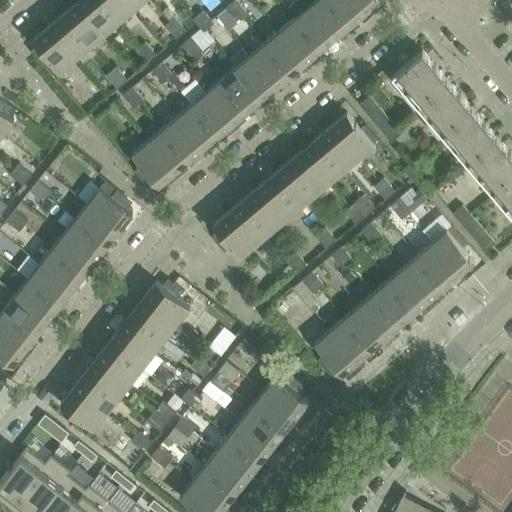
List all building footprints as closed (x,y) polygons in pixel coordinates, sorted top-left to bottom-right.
[(101,0),(78,0),(77,1),(104,33),(119,21),(101,0)] [(126,0),(101,0),(119,21),(134,8),(126,0)] [(126,0),(134,8),(143,0),(126,0)] [(241,6),(236,0),(234,0),(225,7),(231,14),(241,6)] [(351,25),(330,0),(314,0),(309,4),(336,37),(351,25)] [(366,12),(355,0),(330,0),(351,25),(366,12)] [(355,0),(366,12),(380,0),(355,0)] [(77,1),(63,13),(90,46),(104,33),(77,1)] [(336,37),(309,4),(294,17),(321,49),(336,37)] [(241,6),(231,14),(236,21),(246,12),(241,6)] [(193,18),(195,22),(198,25),(208,16),(203,10),(193,18)] [(63,13),(48,26),(75,58),(90,46),(63,13)] [(208,16),(198,25),(204,31),(214,23),(208,16)] [(165,25),(170,32),(180,23),(175,17),(165,25)] [(321,49),(294,17),(280,29),(307,61),(321,49)] [(186,30),(180,23),(170,32),(176,38),(186,30)] [(32,39),(37,45),(42,50),(35,56),(44,66),(50,60),(60,71),(75,58),(48,26),(32,39)] [(307,61),(280,29),(265,41),(292,74),(307,61)] [(191,36),(181,45),(187,51),(197,43),(191,36)] [(292,74),(265,41),(250,54),(277,86),(292,74)] [(135,50),(141,57),(151,48),(145,42),(135,50)] [(197,43),(187,51),(192,58),(202,49),(197,43)] [(151,48),(141,57),(146,63),(156,55),(151,48)] [(392,76),(418,106),(448,79),(422,49),(392,76)] [(277,86),(250,54),(236,66),(263,98),(277,86)] [(162,61),(152,70),(157,76),(167,68),(162,61)] [(106,75),(112,81),(122,73),(116,66),(106,75)] [(263,98),(236,66),(221,78),(248,111),(263,98)] [(167,68),(157,76),(163,83),(173,74),(167,68)] [(122,73),(112,81),(117,88),(127,79),(122,73)] [(173,74),(169,77),(181,91),(187,87),(175,73),(173,74)] [(248,111),(221,78),(206,91),(233,123),(248,111)] [(448,79),(418,106),(442,135),(473,108),(448,79)] [(138,92),(133,86),(123,94),(128,101),(138,92)] [(233,123),(206,91),(191,103),(218,135),(233,123)] [(138,92),(128,101),(134,107),(144,99),(138,92)] [(369,95),(359,104),(392,142),(402,133),(369,95)] [(0,133),(2,135),(14,119),(2,110),(8,103),(0,96),(0,133)] [(218,135),(191,103),(177,115),(204,148),(218,135)] [(473,108),(442,135),(468,164),(498,138),(473,108)] [(347,112),(332,125),(359,157),(374,144),(347,112)] [(204,148),(177,115),(162,128),(189,160),(204,148)] [(332,125),(317,137),(344,170),(359,157),(332,125)] [(189,160),(162,128),(147,140),(174,172),(189,160)] [(317,137),(302,149),(329,182),(344,170),(317,137)] [(511,153),(498,138),(468,164),(493,193),(511,176),(511,153)] [(174,172),(147,140),(132,153),(141,164),(134,170),(142,180),(149,174),(159,185),(174,172)] [(329,182),(302,149),(280,168),(307,200),(329,182)] [(434,192),(410,163),(403,169),(420,188),(427,197),(428,197),(434,192)] [(10,174),(16,179),(25,169),(18,164),(10,174)] [(307,200),(280,168),(258,186),(285,219),(307,200)] [(31,174),(25,169),(16,179),(23,185),(31,174)] [(511,176),(493,193),(511,215),(511,176)] [(374,186),(379,192),(390,184),(384,177),(374,186)] [(45,185),(38,180),(30,190),(36,195),(45,185)] [(390,184),(379,192),(385,199),(395,190),(390,184)] [(45,185),(36,195),(43,201),(51,190),(45,185)] [(100,186),(87,202),(120,228),(133,212),(121,203),(127,196),(117,188),(111,195),(100,186)] [(285,219),(258,186),(236,205),(263,237),(285,219)] [(415,192),(413,194),(420,203),(427,197),(420,188),(415,192)] [(406,203),(400,197),(390,205),(396,212),(406,203)] [(120,228),(87,202),(75,217),(108,243),(120,228)] [(344,210),(350,217),(360,208),(354,202),(344,210)] [(406,203),(396,212),(401,218),(411,210),(406,203)] [(463,204),(453,213),(485,251),(495,242),(463,204)] [(263,237),(236,205),(213,224),(218,230),(211,235),(224,251),(231,245),(240,256),(263,237)] [(360,208),(350,217),(355,224),(366,215),(360,208)] [(21,215),(14,210),(6,220),(13,225),(21,215)] [(28,220),(21,215),(13,225),(19,231),(28,220)] [(108,243),(75,217),(63,232),(97,258),(108,243)] [(377,228),(371,221),(361,230),(366,237),(377,228)] [(315,235),(320,242),(331,233),(325,227),(315,235)] [(377,228),(366,237),(372,243),(382,235),(377,228)] [(447,228),(431,241),(459,273),(474,260),(447,228)] [(97,258),(63,232),(51,247),(85,274),(97,258)] [(331,233),(320,242),(326,248),(336,240),(331,233)] [(459,273),(431,241),(417,254),(444,286),(459,273)] [(341,246),(331,255),(337,261),(347,253),(341,246)] [(85,274),(51,247),(40,262),(73,289),(85,274)] [(285,260),(291,266),(301,258),(296,251),(285,260)] [(347,253),(337,261),(342,268),(353,259),(347,253)] [(444,286),(417,254),(402,266),(430,298),(444,286)] [(301,258),(291,266),(296,273),(307,264),(301,258)] [(73,289),(40,262),(28,278),(61,304),(73,289)] [(430,298),(402,266),(388,279),(415,311),(430,298)] [(318,278),(312,271),(302,279),(307,286),(318,278)] [(61,304),(28,278),(16,293),(49,319),(61,304)] [(318,278),(307,286),(313,293),(323,284),(318,278)] [(415,311),(388,279),(373,291),(401,323),(415,311)] [(157,280),(144,296),(177,322),(190,306),(178,297),(184,290),(174,282),(168,289),(157,280)] [(401,323),(373,291),(359,304),(386,336),(401,323)] [(49,319),(16,293),(4,308),(37,334),(49,319)] [(144,296),(132,311),(166,337),(177,322),(144,296)] [(386,336),(359,304),(344,316),(372,348),(386,336)] [(37,334),(4,308),(0,312),(0,328),(25,349),(37,334)] [(132,311),(120,326),(154,352),(166,337),(132,311)] [(372,348),(344,316),(330,329),(357,361),(372,348)] [(120,326),(109,341),(142,367),(154,352),(120,326)] [(227,327),(212,346),(221,353),(236,334),(227,327)] [(25,349),(0,328),(0,354),(13,365),(25,349)] [(357,361),(330,329),(314,342),(324,353),(317,359),(326,369),(332,363),(342,374),(357,361)] [(109,341),(97,356),(130,382),(142,367),(109,341)] [(190,365),(197,370),(205,360),(199,355),(190,365)] [(97,356),(85,371),(118,397),(130,382),(97,356)] [(205,360),(197,370),(204,375),(212,365),(205,360)] [(186,367),(182,372),(189,378),(193,373),(186,367)] [(225,376),(219,370),(210,381),(217,386),(225,376)] [(85,371),(73,386),(106,413),(118,397),(85,371)] [(276,374),(263,389),(297,416),(309,400),(298,391),(303,384),(293,376),(288,383),(276,374)] [(225,376),(217,386),(224,391),(232,381),(225,376)] [(94,428),(106,413),(73,386),(60,402),(94,428)] [(181,398),(184,400),(188,403),(196,393),(189,388),(181,398)] [(297,416),(263,389),(251,405),(285,431),(297,416)] [(196,393),(188,403),(194,408),(203,398),(196,393)] [(155,410),(162,416),(170,405),(163,400),(155,410)] [(170,405),(162,416),(168,421),(177,410),(170,405)] [(285,431),(251,405),(240,420),(273,446),(285,431)] [(183,416),(175,426),(182,431),(190,421),(183,416)] [(273,446),(240,420),(228,435),(261,461),(273,446)] [(190,421),(182,431),(189,436),(197,426),(190,421)] [(63,426),(55,436),(62,441),(69,431),(63,426)] [(131,440),(138,446),(146,435),(139,430),(131,440)] [(153,441),(146,435),(138,446),(145,451),(153,441)] [(261,461),(228,435),(216,450),(249,476),(261,461)] [(79,439),(74,445),(83,452),(88,446),(79,439)] [(27,446),(0,479),(0,484),(18,498),(47,462),(45,461),(27,446)] [(88,446),(83,452),(93,460),(98,453),(88,446)] [(166,451),(159,446),(151,456),(158,461),(166,451)] [(249,476),(216,450),(204,465),(237,491),(249,476)] [(173,456),(166,451),(158,461),(165,467),(173,456)] [(47,462),(18,498),(27,505),(35,511),(36,511),(68,472),(68,473),(71,469),(52,454),(51,453),(45,461),(47,462)] [(237,491),(204,465),(192,480),(225,506),(237,491)] [(116,468),(111,474),(121,482),(126,476),(116,468)] [(68,472),(36,511),(67,511),(87,487),(86,487),(68,473),(68,472)] [(126,476),(121,482),(130,489),(135,483),(126,476)] [(220,511),(225,506),(192,480),(180,496),(200,511),(220,511)] [(87,487),(67,511),(97,511),(108,498),(89,483),(86,487),(87,487)] [(393,511),(426,511),(404,495),(403,495),(401,497),(400,496),(391,507),(394,510),(393,511)] [(125,511),(108,498),(97,511),(125,511)] [(154,498),(149,504),(159,511),(164,505),(154,498)]
